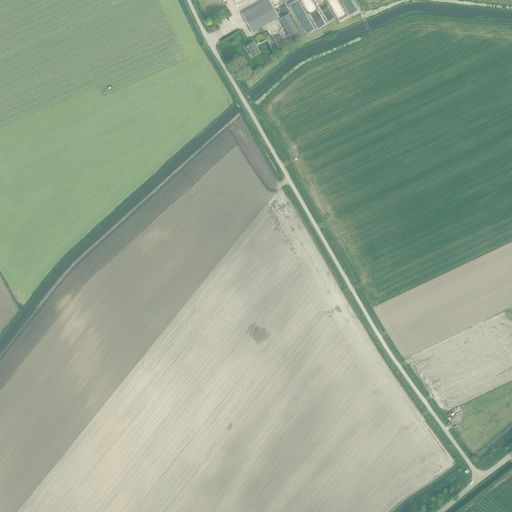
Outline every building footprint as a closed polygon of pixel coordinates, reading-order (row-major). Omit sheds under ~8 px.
[(280,11),(277,13),(268,0),(264,0),(242,13),(252,31),(278,16),(282,14),(280,11)] [(330,18),(335,14),(329,7),(324,11),(330,18)] [(345,9),(339,13),(341,17),(348,13),(345,9)] [(279,19),(289,36),(297,31),(288,14),(279,19)] [(304,22),(308,31),(315,28),(311,19),(304,22)] [(247,46),(252,56),(258,52),(253,42),(247,46)]
